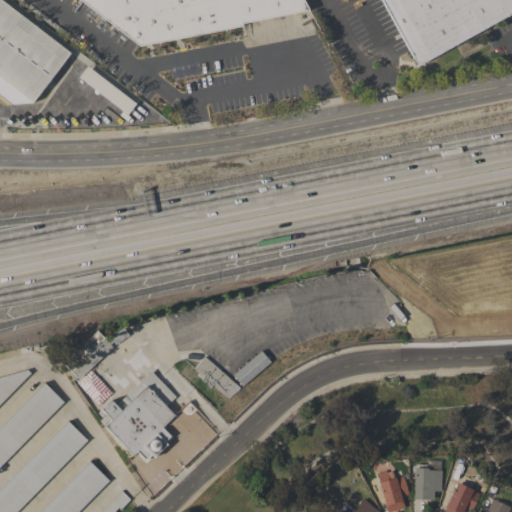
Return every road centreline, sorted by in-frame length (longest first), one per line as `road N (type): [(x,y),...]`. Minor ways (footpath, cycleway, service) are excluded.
road 1 (motorway): [(0,333),(511,208)]
road 2 (motorway): [(0,290),(511,196)]
road 3 (tertiary): [(0,155),(104,157),(210,143),(511,83)]
road 4 (tertiary): [(165,511),(321,371),(511,360)]
road 5 (motorway): [(511,143),(118,217)]
road 6 (motorway): [(118,217),(0,241)]
